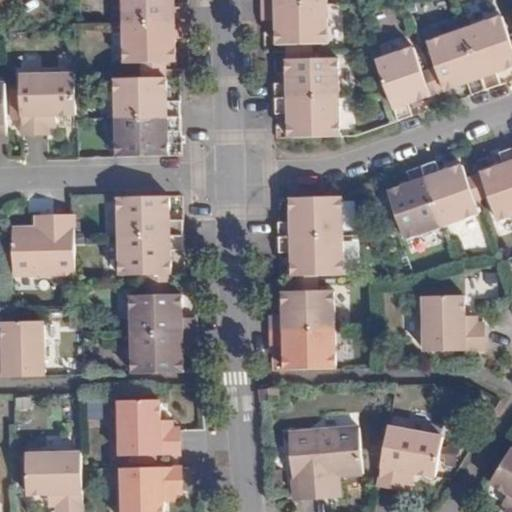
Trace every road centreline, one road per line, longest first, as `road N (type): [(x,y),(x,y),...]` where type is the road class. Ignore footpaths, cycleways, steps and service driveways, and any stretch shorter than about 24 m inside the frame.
road 1 (residential): [(230,176),(245,511)]
road 2 (residential): [(511,106),(308,175),(230,176)]
road 3 (residential): [(0,182),(230,176)]
road 4 (residential): [(224,0),(230,176)]
